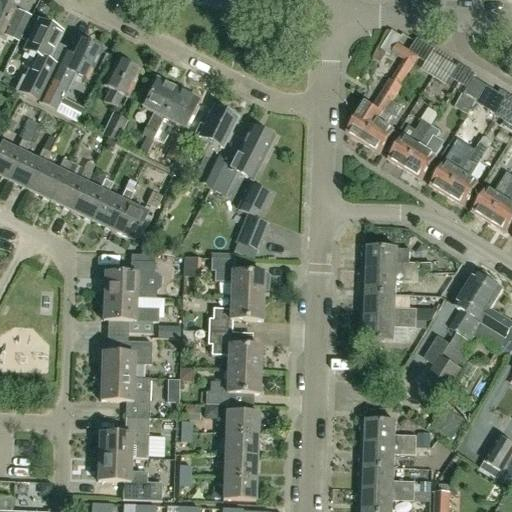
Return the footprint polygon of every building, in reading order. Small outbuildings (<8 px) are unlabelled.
[(1,5),(0,4),(0,38),(13,11),(10,10),(11,5),(5,2),(1,5)] [(61,34),(38,22),(24,52),(35,58),(18,94),(39,104),(62,55),(53,51),(61,34)] [(417,59),(426,45),(417,39),(409,53),(397,45),(392,54),(403,61),(400,66),(390,81),(373,108),(365,103),(348,131),(349,132),(350,137),(349,138),(362,146),(390,102),(393,103),(402,88),(401,88),(409,72),(418,59),(417,59)] [(55,112),(71,74),(86,82),(100,53),(90,48),(90,44),(83,40),(80,43),(77,41),(69,57),(62,54),(62,55),(39,104),(55,112)] [(434,50),(426,45),(417,59),(418,59),(426,64),(434,50)] [(109,92),(103,104),(115,110),(121,98),(126,100),(140,72),(130,67),(129,65),(123,62),(121,63),(117,61),(103,89),(109,92)] [(459,65),(451,79),(459,84),(468,71),(459,65)] [(468,71),(459,84),(468,89),(464,97),(476,104),(488,83),(476,76),(468,71)] [(162,120),(177,91),(168,86),(167,84),(161,81),(160,82),(156,80),(141,109),(153,116),(147,126),(141,137),(145,139),(137,154),(146,158),(148,153),(153,143),(151,142),(156,131),(162,120)] [(188,97),(177,91),(162,120),(163,121),(184,132),(199,102),(196,100),(195,98),(190,96),(188,97)] [(501,91),(492,106),(500,111),(509,96),(501,91)] [(509,116),(500,131),(511,137),(511,97),(509,96),(500,111),(509,116)] [(379,156),(394,132),(386,127),(392,118),(396,120),(403,109),(393,103),(390,102),(362,146),(379,156)] [(221,168),(224,163),(214,157),(219,150),(221,151),(236,121),(233,120),(232,115),(220,109),(216,111),(213,110),(199,138),(194,135),(187,148),(204,157),(208,160),(197,184),(211,190),(221,168)] [(111,116),(102,138),(116,145),(127,124),(111,116)] [(388,162),(404,172),(432,128),(423,122),(417,133),(409,127),(388,162)] [(264,132),(261,133),(250,128),(235,157),(233,156),(226,170),(251,183),(273,139),(271,138),(271,135),(264,132)] [(432,128),(404,172),(421,183),(436,159),(428,154),(441,134),(432,128)] [(156,131),(151,142),(153,143),(163,148),(168,137),(156,131)] [(24,157),(30,146),(29,145),(32,137),(24,134),(15,153),(0,146),(0,179),(6,183),(20,155),(24,157)] [(185,145),(175,140),(166,158),(175,163),(185,145)] [(475,153),(447,197),(464,207),(479,183),(471,178),(483,158),(489,149),(480,144),(475,153)] [(447,197),(475,153),(466,147),(453,167),(445,162),(430,186),(447,197)] [(44,167),(50,155),(41,151),(36,163),(24,157),(20,155),(6,183),(26,193),(40,165),(44,167)] [(65,177),(71,165),(61,161),(56,173),(44,167),(40,165),(26,193),(47,202),(60,175),(65,177)] [(165,177),(143,166),(138,178),(159,188),(165,177)] [(278,183),(294,182),(293,170),(277,171),(278,183)] [(85,187),(91,175),(82,171),(76,182),(65,177),(60,175),(47,202),(67,213),(81,185),(85,187)] [(472,214),(488,225),(511,187),(511,178),(507,175),(495,196),(487,191),(472,214)] [(106,197),(112,185),(103,181),(97,193),(85,187),(81,185),(67,213),(88,223),(101,195),(106,197)] [(268,196),(249,186),(237,211),(256,221),(268,196)] [(511,187),(488,225),(505,235),(511,223),(511,187)] [(126,207),(132,195),(124,191),(118,203),(106,197),(101,195),(88,223),(109,233),(122,205),(126,207)] [(148,201),(157,205),(160,199),(151,195),(148,201)] [(157,205),(148,201),(145,206),(154,211),(157,205)] [(141,214),(126,207),(122,205),(109,233),(133,245),(136,237),(141,240),(154,213),(145,209),(141,214)] [(268,227),(247,219),(236,245),(257,254),(268,227)] [(364,250),(363,273),(418,276),(418,274),(432,273),(431,265),(419,266),(409,265),(410,252),(364,250)] [(197,261),(183,261),(183,281),(197,281),(197,261)] [(229,285),(229,298),(261,299),(262,293),(266,291),(266,277),(262,275),(232,274),(233,263),(210,262),(209,274),(213,274),(213,284),(229,285)] [(103,275),(102,299),(134,300),(135,287),(141,287),(141,290),(146,294),(155,294),(161,290),(161,280),(157,275),(153,275),(153,266),(129,265),(128,276),(103,275)] [(417,286),(418,276),(363,273),(362,297),(396,298),(396,285),(417,286)] [(471,344),(482,326),(505,340),(496,355),(506,361),(511,352),(511,325),(490,312),(503,292),(475,275),(454,308),(461,312),(450,330),(456,334),(444,354),(451,359),(463,339),(471,344)] [(395,312),(396,298),(362,297),(361,320),(416,322),(416,320),(417,313),(395,312)] [(207,321),(207,334),(230,335),(231,322),(260,323),(261,299),(229,298),(228,311),(212,311),(212,321),(207,321)] [(134,300),(102,299),(101,323),(126,324),(126,337),(151,338),(151,324),(158,325),(159,311),(134,310),(134,300)] [(416,320),(416,322),(431,323),(437,314),(417,313),(416,320)] [(416,322),(361,320),(360,343),(394,345),(395,331),(416,332),(416,322)] [(178,343),(179,331),(157,330),(156,342),(178,343)] [(183,333),(182,344),(192,344),(192,334),(183,333)] [(230,335),(207,334),(206,347),(211,348),(210,358),(227,358),(226,371),(258,373),(259,349),(230,348),(230,335)] [(100,356),(99,380),(131,381),(132,368),(149,369),(150,346),(126,345),(125,357),(100,356)] [(442,399),(460,370),(441,358),(423,387),(442,399)] [(478,392),(492,382),(483,370),(469,379),(478,392)] [(258,373),(226,371),(226,385),(209,384),(209,394),(205,394),(204,406),(227,407),(228,396),(257,397),(258,373)] [(131,381),(99,380),(98,404),(123,405),(122,423),(147,424),(149,382),(131,381)] [(176,394),(167,394),(163,398),(163,407),(176,407),(176,394)] [(464,423),(445,409),(432,427),(452,441),(464,423)] [(198,410),(182,410),(181,422),(197,422),(198,410)] [(215,410),(202,410),(201,423),(214,423),(215,410)] [(224,437),(256,438),(257,416),(225,415),(224,437)] [(147,424),(122,423),(122,439),(97,438),(96,462),(128,463),(128,462),(145,463),(146,451),(147,424)] [(362,424),(361,447),(416,449),(416,439),(395,439),(396,426),(362,424)] [(180,435),(191,436),(191,425),(180,425),(180,435)] [(190,446),(191,436),(180,435),(179,442),(179,446),(190,446)] [(256,438),(224,437),(223,459),(255,460),(256,438)] [(509,463),(510,464),(511,460),(511,445),(500,438),(478,473),(496,484),(500,477),(509,463)] [(416,449),(361,447),(361,470),(394,471),(394,458),(416,459),(416,458),(416,449)] [(416,449),(416,458),(431,458),(431,449),(416,449)] [(222,481),(255,482),(255,460),(223,459),(222,481)] [(145,485),(146,476),(128,475),(128,463),(96,462),(96,484),(121,485),(121,497),(120,502),(159,504),(159,485),(145,485)] [(178,479),(189,480),(189,469),(178,468),(178,479)] [(361,470),(360,493),(414,495),(414,486),(393,485),(394,471),(361,470)] [(188,489),(189,480),(178,479),(177,488),(188,489)] [(254,504),(255,482),(222,481),(222,503),(254,504)] [(51,499),(51,486),(40,485),(40,499),(51,499)] [(169,507),(183,508),(184,489),(169,489),(169,507)] [(360,493),(358,511),(392,511),(393,504),(414,504),(414,495),(360,493)] [(449,511),(450,506),(450,495),(436,494),(435,511),(449,511)] [(414,495),(414,504),(428,505),(428,495),(414,495)]
